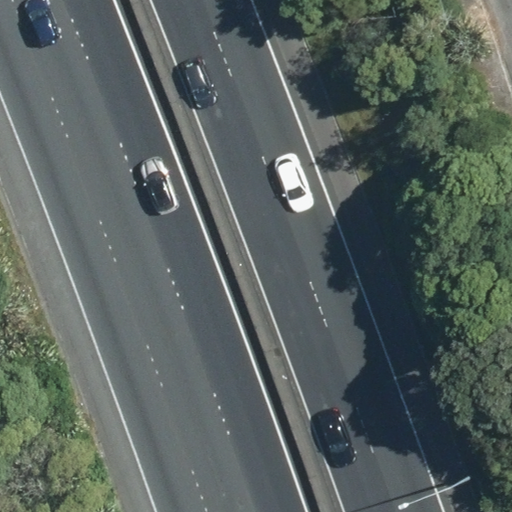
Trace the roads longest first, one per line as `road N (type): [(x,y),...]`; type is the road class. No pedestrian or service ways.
road 1 (motorway): [(214,0),(407,511)]
road 2 (motorway): [(252,511),(60,0)]
